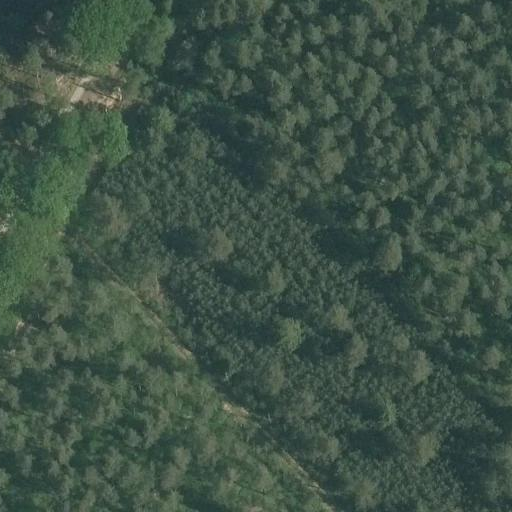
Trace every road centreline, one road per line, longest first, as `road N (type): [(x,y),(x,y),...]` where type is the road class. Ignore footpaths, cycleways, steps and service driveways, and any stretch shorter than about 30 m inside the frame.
road 1 (track): [(31,199),(332,511)]
road 2 (track): [(142,0),(0,255)]
